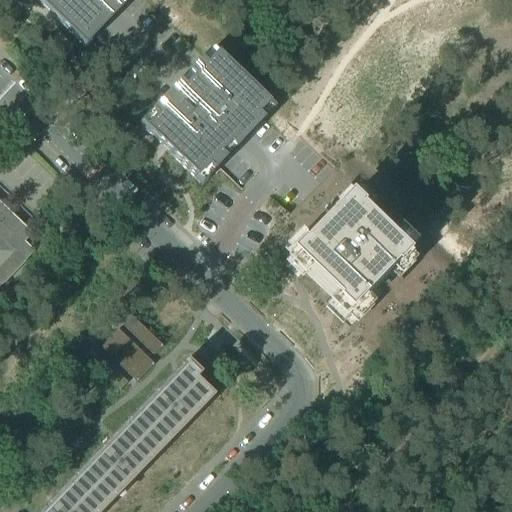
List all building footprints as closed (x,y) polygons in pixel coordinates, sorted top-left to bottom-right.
[(32,0),(33,1),(34,0),(45,0),(66,19),(59,26),(72,39),(78,33),(90,44),(104,29),(132,0),(32,0)] [(171,93),(155,110),(168,122),(160,131),(177,147),(168,156),(196,182),(207,170),(213,176),(263,123),(258,118),(269,106),(217,56),(206,68),(200,63),(171,93)] [(297,238),(280,255),(288,262),(280,270),(297,286),(305,279),(330,303),(322,310),(339,326),(341,325),(346,330),(352,325),(354,326),(370,310),(368,308),(381,295),(376,289),(387,278),(394,285),(411,268),(403,260),(411,253),(394,236),(386,244),(361,220),(371,210),(349,188),(339,198),(337,196),(321,213),(328,220),(304,245),(297,238)] [(0,289),(34,255),(33,254),(32,255),(23,246),(32,237),(0,205),(0,289)] [(77,237),(69,246),(76,253),(84,244),(77,237)] [(126,313),(117,322),(123,328),(132,319),(126,313)] [(132,319),(123,328),(129,334),(138,325),(132,319)] [(138,325),(129,334),(135,340),(144,330),(138,325)] [(144,330),(135,340),(141,345),(150,336),(144,330)] [(117,331),(109,340),(114,345),(123,337),(117,331)] [(150,336),(141,345),(147,351),(156,342),(150,336)] [(123,337),(114,345),(120,351),(129,342),(123,337)] [(109,340),(99,349),(105,355),(114,345),(109,340)] [(129,342),(120,351),(126,357),(135,348),(129,342)] [(156,342),(147,351),(153,357),(162,348),(156,342)] [(114,345),(105,355),(111,361),(120,351),(114,345)] [(135,348),(126,357),(132,363),(141,354),(135,348)] [(91,349),(82,358),(88,364),(97,355),(91,349)] [(120,351),(111,361),(117,366),(126,357),(120,351)] [(141,354),(132,363),(138,369),(147,360),(141,354)] [(97,355),(88,364),(94,370),(103,361),(97,355)] [(126,357),(117,366),(123,372),(132,363),(126,357)] [(147,360),(138,369),(145,375),(153,366),(147,360)] [(103,361),(94,370),(100,376),(109,367),(103,361)] [(103,511),(212,399),(195,382),(201,377),(186,362),(185,363),(189,368),(50,511),(103,511)] [(132,363),(123,372),(129,378),(138,369),(132,363)] [(109,367),(100,376),(106,382),(115,372),(109,367)] [(138,369),(129,378),(135,384),(145,375),(138,369)] [(115,372),(106,382),(112,387),(121,378),(115,372)] [(121,378),(112,387),(118,394),(127,384),(121,378)] [(2,487),(0,489),(0,501),(8,493),(2,487)] [(8,493),(0,501),(0,502),(5,508),(15,499),(8,493)]
